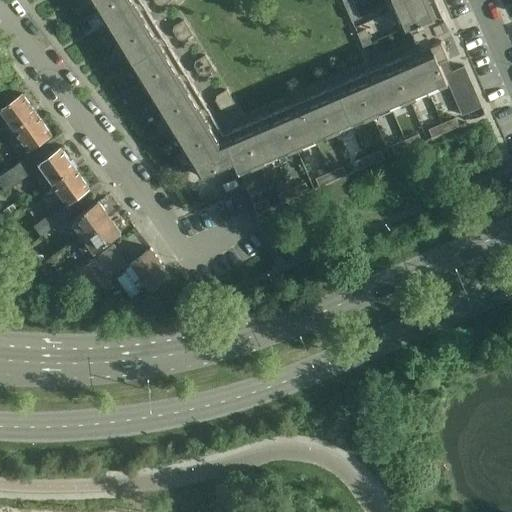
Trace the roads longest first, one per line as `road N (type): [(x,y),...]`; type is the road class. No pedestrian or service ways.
road 1 (secondary): [(0,426),(115,424),(236,399),(511,281)]
road 2 (secondary): [(511,231),(221,347),(124,362),(0,360)]
road 3 (residential): [(251,223),(184,257),(0,12)]
